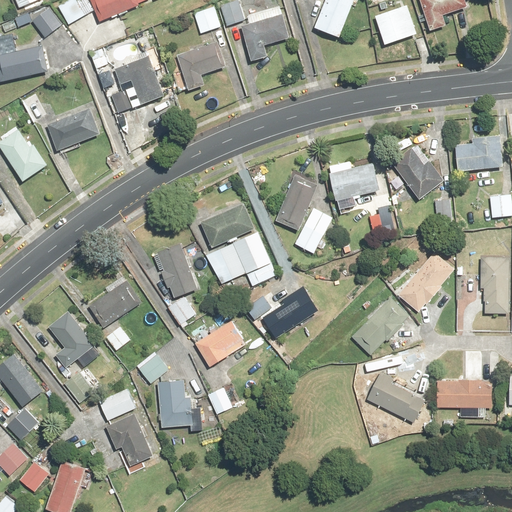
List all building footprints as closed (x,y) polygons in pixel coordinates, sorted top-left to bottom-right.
[(80,0),(68,0),(58,6),(68,24),(88,13),(80,0)] [(88,0),(99,23),(147,0),(88,0)] [(227,0),(218,3),(226,26),(244,21),(237,0),(227,0)] [(322,0),(312,27),(339,38),(354,0),(322,0)] [(464,0),(418,0),(429,31),(447,24),(444,15),(467,7),(464,0)] [(376,14),(385,41),(417,30),(408,3),(376,14)] [(248,26),(238,29),(249,62),(269,56),(265,45),(289,38),(279,6),(245,16),(248,26)] [(48,7),(31,19),(45,37),(61,25),(48,7)] [(215,7),(194,13),(201,33),(221,27),(215,7)] [(213,41),(174,58),(179,70),(172,74),(181,94),(205,83),(202,75),(224,65),(213,41)] [(40,45),(0,56),(0,82),(1,84),(48,71),(40,45)] [(165,94),(148,49),(111,63),(120,85),(129,81),(138,104),(165,94)] [(129,88),(111,94),(118,114),(136,107),(129,88)] [(35,94),(22,102),(33,120),(46,112),(35,94)] [(89,105),(45,123),(57,150),(100,132),(89,105)] [(23,125),(0,139),(0,149),(21,181),(49,163),(23,125)] [(453,143),(455,170),(502,167),(500,134),(470,136),(470,142),(453,143)] [(418,143),(390,163),(417,200),(445,180),(418,143)] [(370,159),(327,171),(338,209),(358,204),(356,196),(379,190),(370,159)] [(294,173),(273,220),(297,230),(317,184),(294,173)] [(510,193),(488,194),(489,219),(511,218),(510,193)] [(451,197),(433,198),(434,222),(452,221),(451,197)] [(244,202),(199,222),(211,248),(256,228),(244,202)] [(313,206),(293,245),(313,255),(333,216),(313,206)] [(393,231),(389,207),(376,209),(377,214),(369,216),(372,234),(393,231)] [(258,230),(206,254),(220,285),(246,273),(252,287),(279,274),(258,230)] [(178,243),(152,255),(172,299),(198,287),(178,243)] [(434,250),(395,293),(417,313),(456,269),(434,250)] [(509,254),(480,254),(480,314),(509,314),(509,254)] [(124,277),(84,306),(101,329),(141,301),(124,277)] [(302,289),(261,317),(276,339),(317,311),(302,289)] [(184,294),(166,307),(182,329),(200,316),(184,294)] [(271,308),(262,296),(245,308),(254,320),(271,308)] [(388,296),(350,336),(371,357),(410,316),(388,296)] [(94,344),(66,308),(46,323),(63,346),(54,354),(64,367),(94,344)] [(232,318),(193,342),(209,367),(247,343),(232,318)] [(119,325),(105,336),(116,351),(131,339),(119,325)] [(14,351),(0,361),(0,380),(20,406),(43,389),(14,351)] [(156,351),(138,364),(152,384),(170,371),(156,351)] [(79,370),(63,381),(79,403),(95,391),(79,370)] [(378,370),(364,399),(414,423),(425,399),(404,388),(406,383),(378,370)] [(491,379),(437,378),(436,406),(490,408),(491,379)] [(184,380),(158,380),(160,430),(200,429),(199,396),(184,397),(184,380)] [(129,386),(98,399),(107,420),(138,407),(129,386)] [(221,390),(209,396),(218,413),(230,406),(221,390)] [(27,406),(5,426),(33,456),(46,445),(35,433),(44,425),(27,406)] [(134,412),(105,424),(116,450),(122,447),(130,467),(153,457),(134,412)] [(221,437),(218,427),(197,434),(201,444),(221,437)] [(13,441),(0,453),(0,465),(9,475),(28,456),(13,441)] [(60,458),(44,508),(55,511),(71,511),(80,487),(88,489),(94,469),(60,458)] [(34,462),(18,480),(33,493),(49,475),(34,462)] [(6,495),(0,502),(0,511),(14,511),(19,507),(6,495)]
